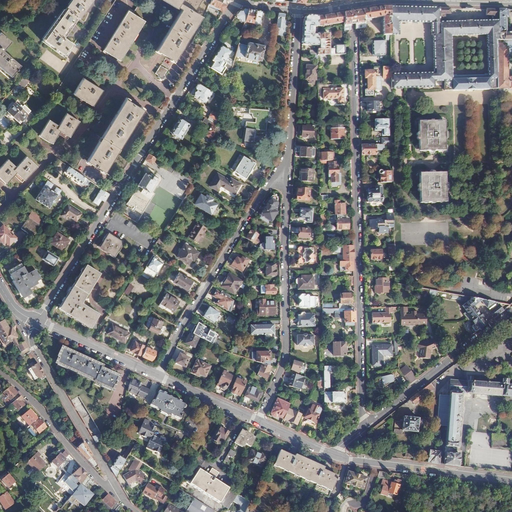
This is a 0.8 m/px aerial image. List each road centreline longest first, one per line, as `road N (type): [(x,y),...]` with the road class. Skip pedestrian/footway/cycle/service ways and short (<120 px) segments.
road 1 (residential): [(362,427),(352,5)]
road 2 (residential): [(238,0),(35,322)]
road 3 (residential): [(258,421),(284,355),(285,164)]
road 4 (residential): [(285,164),(157,375)]
road 5 (residential): [(362,427),(511,310)]
road 6 (tertiary): [(335,455),(511,480)]
road 7 (residential): [(118,496),(32,345)]
road 8 (residential): [(0,370),(118,496)]
road 9 (residential): [(297,9),(285,164)]
road 10 (tertiary): [(35,322),(157,375)]
road 11 (unclassified): [(511,2),(388,0)]
